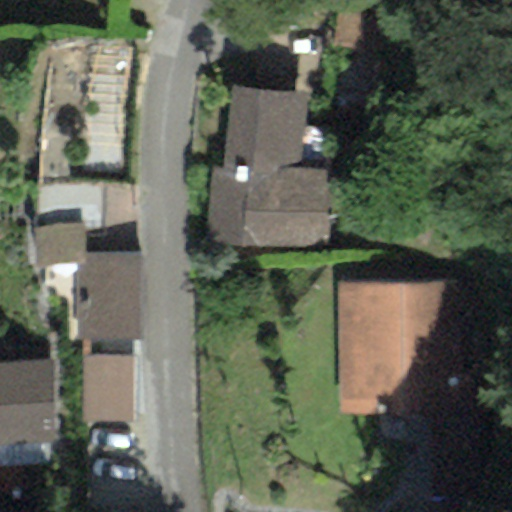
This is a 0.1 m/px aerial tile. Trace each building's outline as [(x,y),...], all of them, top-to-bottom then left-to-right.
[(302,98),(238,88),(217,230),(332,247),(344,169),(292,161),(302,98)] [(46,184),(43,211),(84,217),(88,189),(46,184)] [(142,250),(74,251),(76,336),(144,334),(142,250)] [(467,273),(340,273),(340,407),(467,407),(467,273)] [(131,355),(82,356),(83,420),(133,419),(131,355)] [(53,360),(0,361),(0,466),(57,464),(53,360)]
